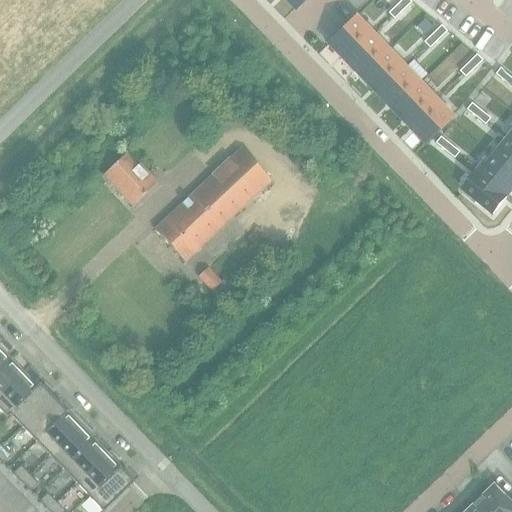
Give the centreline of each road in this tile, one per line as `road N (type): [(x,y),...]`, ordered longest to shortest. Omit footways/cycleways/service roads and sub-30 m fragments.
road 1 (residential): [(241,0),(491,257)]
road 2 (residential): [(207,511),(0,299)]
road 3 (residential): [(0,132),(132,0)]
road 4 (residential): [(511,422),(417,511)]
